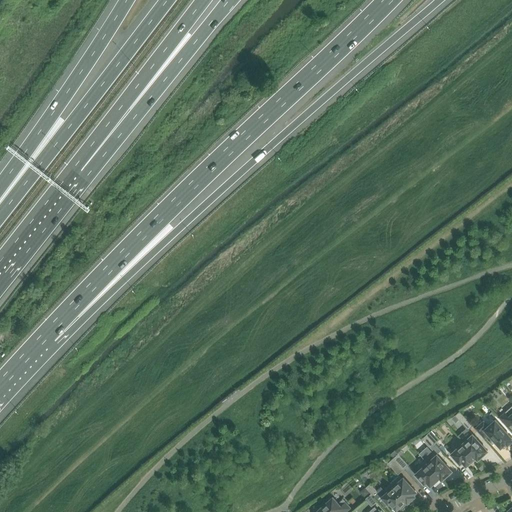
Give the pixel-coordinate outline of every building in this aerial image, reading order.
[(511,406),(505,412),(499,417),(508,427),(511,422),(511,406)] [(473,426),(463,414),(458,418),(459,420),(468,430),(473,426)] [(511,438),(496,419),(488,426),(484,421),(476,428),(485,438),(489,434),(501,447),(503,446),(505,445),(505,443),(506,443),(508,444),(511,440),(511,439),(511,438)] [(440,439),(431,430),(427,434),(435,444),(440,439)] [(435,444),(427,434),(422,438),(431,448),(435,444)] [(488,450),(473,434),(464,443),(461,440),(476,457),(479,454),(481,456),(488,450)] [(476,457),(461,440),(453,447),(455,450),(451,453),(458,460),(460,458),(466,466),(476,457)] [(409,465),(398,453),(394,457),(404,469),(409,465)] [(452,471),(437,454),(436,456),(433,453),(425,460),(440,477),(443,474),(445,476),(452,471)] [(404,469),(394,457),(388,463),(398,474),(404,469)] [(440,477),(425,460),(417,467),(419,470),(416,474),(422,480),(424,478),(431,486),(440,477)] [(399,476),(391,483),(408,502),(415,496),(414,494),(414,493),(414,492),(416,491),(404,477),(402,479),(399,476)] [(370,483),(366,488),(370,492),(371,493),(374,497),(378,493),(388,504),(390,502),(396,509),(398,507),(399,508),(401,506),(402,507),(408,503),(391,483),(383,490),(381,488),(377,491),(370,483)] [(337,511),(345,511),(351,508),(345,502),(341,506),(333,497),(316,511),(336,511),(337,511)]
